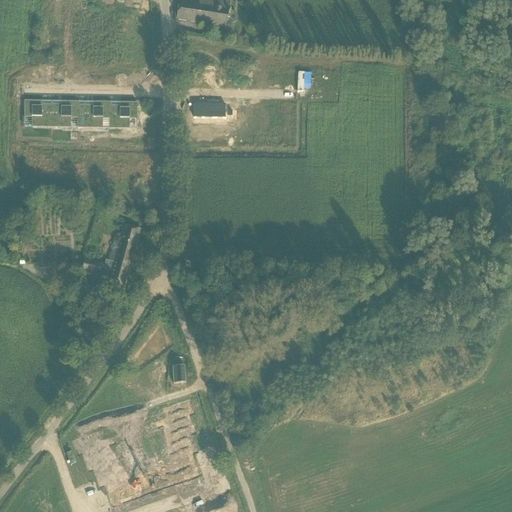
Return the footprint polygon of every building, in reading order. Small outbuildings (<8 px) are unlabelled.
[(179,1),(176,20),(186,21),(225,28),(227,22),(229,22),(232,23),(234,22),(236,20),(237,17),(236,15),(234,13),(232,12),(231,11),(229,11),(229,9),(228,9),(229,3),(213,0),(199,0),(199,4),(179,1)] [(294,79),(294,100),(321,100),(321,79),(294,79)] [(24,111),(24,119),(25,119),(25,118),(32,118),(31,128),(37,128),(37,129),(43,129),(43,128),(47,128),(47,129),(51,129),(51,106),(42,106),(42,102),(24,102),(24,111)] [(51,106),(51,129),(55,129),(59,129),(65,129),(70,129),(70,119),(78,119),(78,106),(78,102),(61,102),(61,106),(51,106)] [(110,120),(110,103),(93,103),(93,106),(83,106),(83,129),(87,129),(90,129),(90,130),(97,130),(97,129),(102,129),(102,119),(109,120),(110,120)] [(137,112),(137,103),(120,103),(119,107),(110,107),(110,103),(110,120),(109,120),(109,130),(114,130),(114,129),(117,130),(124,130),(129,130),(129,120),(136,120),(137,120),(137,112)] [(225,105),(194,104),(193,118),(225,119),(225,105)] [(291,140),(291,106),(280,105),(279,140),(291,140)] [(124,226),(122,233),(119,234),(118,234),(117,235),(116,237),(106,272),(111,274),(108,285),(124,289),(140,230),(124,226)] [(98,277),(102,264),(86,260),(83,272),(98,277)] [(61,284),(62,293),(71,292),(71,283),(61,284)] [(185,384),(184,367),(172,368),(173,384),(185,384)] [(167,398),(163,387),(137,397),(141,408),(167,398)] [(98,435),(75,444),(79,454),(83,452),(90,470),(94,468),(101,486),(105,484),(113,505),(197,475),(190,454),(195,452),(188,434),(193,433),(187,415),(191,413),(188,403),(165,411),(168,420),(165,421),(170,470),(131,483),(104,443),(101,444),(98,435)]
